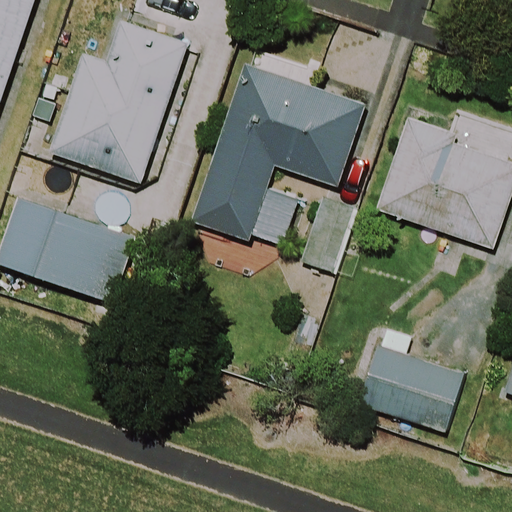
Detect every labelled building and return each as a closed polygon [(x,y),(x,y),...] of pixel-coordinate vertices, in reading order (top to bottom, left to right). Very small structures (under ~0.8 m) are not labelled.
[(0,0),(0,94),(31,0),(0,0)] [(188,45),(119,21),(105,60),(82,52),(47,152),(140,184),(188,45)] [(366,105),(241,65),(191,224),(250,243),(252,236),(283,246),(298,201),(267,191),(274,168),(339,189),(366,105)] [(457,134),(406,118),(375,211),(494,250),(511,195),(511,164),(453,145),(457,134)] [(355,208),(322,197),(300,263),(333,274),(355,208)] [(135,239),(16,199),(0,247),(0,267),(113,305),(135,239)] [(411,337),(387,330),(381,346),(378,345),(359,407),(446,435),(465,374),(405,355),(411,337)]
